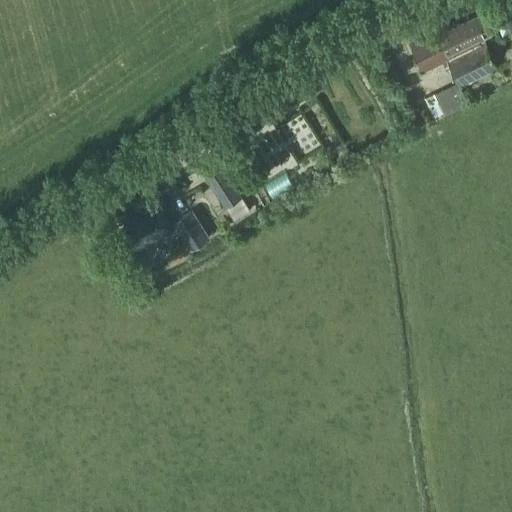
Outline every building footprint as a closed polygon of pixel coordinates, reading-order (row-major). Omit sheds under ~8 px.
[(460,16),(415,36),(411,38),(424,69),(450,58),(461,83),(499,66),(487,40),(481,43),(479,37),(494,32),(485,11),(462,21),(460,16)] [(436,119),(469,103),(458,81),(425,97),(436,119)] [(223,164),(205,175),(225,207),(243,196),(223,164)] [(138,251),(174,228),(156,199),(138,211),(140,214),(122,226),(138,251)] [(210,236),(195,212),(176,225),(191,248),(210,236)]
